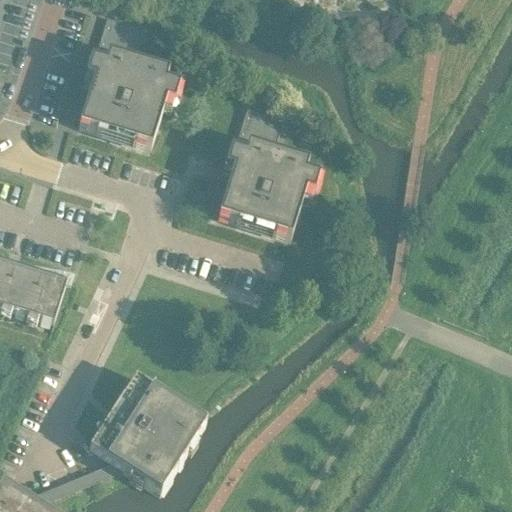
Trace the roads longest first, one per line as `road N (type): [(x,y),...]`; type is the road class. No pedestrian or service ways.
road 1 (residential): [(36,459),(141,230),(143,208),(5,156)]
road 2 (tertiary): [(5,156),(54,0)]
